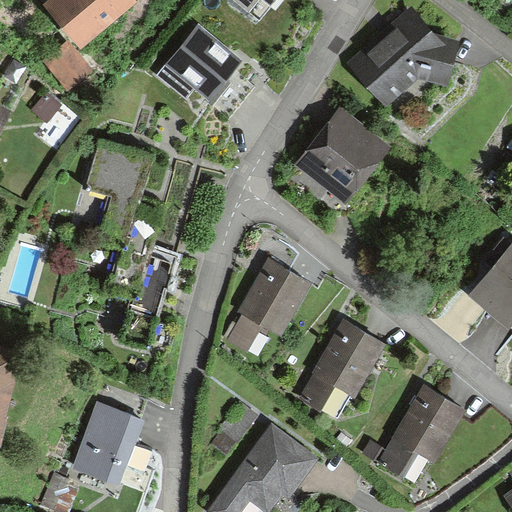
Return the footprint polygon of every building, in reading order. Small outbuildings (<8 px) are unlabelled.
[(83,47),(136,10),(128,0),(60,0),(53,5),(83,47)] [(233,0),(260,22),(278,0),(233,0)] [(410,15),(352,62),(387,105),(422,76),(453,85),(460,49),(435,45),(410,15)] [(238,70),(191,31),(164,63),(210,102),(238,70)] [(47,62),(69,90),(86,77),(65,49),(47,62)] [(383,155),(340,117),(302,161),(345,199),(383,155)] [(186,167),(104,145),(75,254),(157,276),(186,167)] [(511,254),(481,299),(511,321),(511,254)] [(311,291),(270,268),(229,338),(250,350),(264,327),(283,338),(311,291)] [(383,348),(343,327),(303,399),(326,411),(337,391),(354,401),(383,348)] [(0,409),(13,359),(0,356),(0,409)] [(464,415),(424,393),(384,464),(405,476),(417,455),(435,465),(464,415)] [(140,421),(96,408),(76,476),(120,489),(140,421)] [(316,465),(271,433),(212,511),(241,511),(249,502),(263,511),(270,511),(286,491),(293,496),(316,465)] [(57,511),(67,511),(74,488),(54,483),(47,509),(57,511)]
